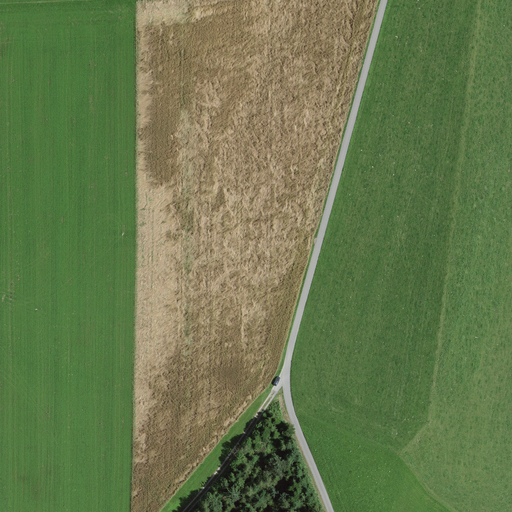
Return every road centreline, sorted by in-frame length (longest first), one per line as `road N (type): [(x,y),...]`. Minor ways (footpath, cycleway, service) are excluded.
road 1 (track): [(284,368),(384,0)]
road 2 (track): [(330,511),(299,435),(284,368),(184,511)]
